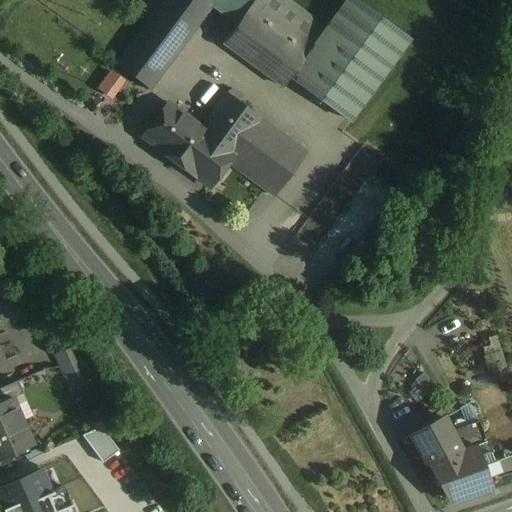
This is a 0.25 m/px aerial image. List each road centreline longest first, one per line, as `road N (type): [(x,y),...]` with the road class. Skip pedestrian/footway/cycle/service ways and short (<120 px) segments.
road 1 (residential): [(423,511),(367,404),(382,360),(466,258),(511,121)]
road 2 (primary): [(0,161),(153,348),(270,511)]
